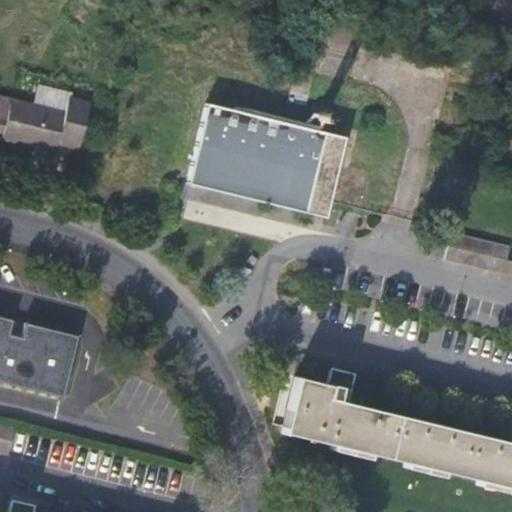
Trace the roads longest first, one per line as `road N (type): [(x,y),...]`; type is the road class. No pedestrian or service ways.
road 1 (residential): [(210,339),(250,316),(511,382)]
road 2 (residential): [(0,219),(103,251),(154,283),(210,339)]
road 3 (residential): [(0,467),(185,511)]
road 4 (residential): [(210,339),(250,456),(259,511)]
